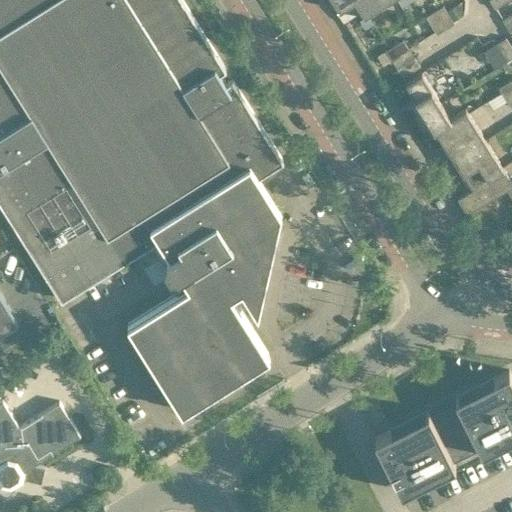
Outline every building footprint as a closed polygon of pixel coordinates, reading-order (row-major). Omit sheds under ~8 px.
[(0,0),(0,199),(62,299),(160,238),(169,253),(166,255),(164,264),(171,274),(179,276),(182,274),(189,285),(127,323),(182,411),(270,356),(232,294),(242,288),(258,314),(282,210),(259,175),(284,160),(233,78),(227,82),(221,72),(226,68),(183,0),(0,0)] [(335,0),(341,9),(337,11),(343,21),(362,9),(356,0),(335,0)] [(356,0),(366,14),(388,0),(356,0)] [(457,3),(448,9),(454,19),(464,13),(457,3)] [(445,4),(436,9),(447,27),(456,21),(445,4)] [(447,27),(436,9),(427,15),(438,32),(447,27)] [(511,46),(506,36),(498,41),(508,59),(511,56),(511,46)] [(403,38),(385,49),(391,58),(409,47),(403,38)] [(385,49),(377,54),(383,64),(391,58),(385,49)] [(398,67),(404,76),(421,65),(415,56),(398,67)] [(401,106),(411,121),(442,101),(423,71),(407,81),(416,96),(401,106)] [(511,102),(511,85),(509,80),(500,86),(510,103),(511,102)] [(436,127),(446,143),(462,133),(451,116),(442,101),(411,121),(421,137),(436,127)] [(446,143),(455,158),(486,138),(467,107),(451,116),(462,133),(446,143)] [(455,158),(465,174),(481,164),(489,176),(504,166),(486,138),(455,158)] [(508,188),(511,194),(511,179),(504,166),(489,176),(481,164),(465,174),(474,188),(458,197),(469,213),(508,188)] [(0,292),(0,332),(18,321),(0,292)] [(375,436),(402,490),(456,463),(454,459),(481,446),(483,449),(511,434),(511,374),(509,369),(455,396),(457,399),(431,413),(429,409),(375,436)] [(3,398),(0,400),(0,480),(2,483),(10,485),(21,478),(23,471),(37,474),(39,465),(45,466),(45,465),(37,464),(36,462),(81,434),(60,400),(20,425),(3,398)]
